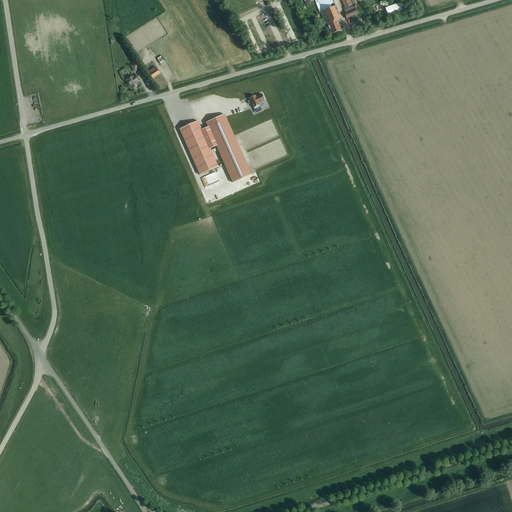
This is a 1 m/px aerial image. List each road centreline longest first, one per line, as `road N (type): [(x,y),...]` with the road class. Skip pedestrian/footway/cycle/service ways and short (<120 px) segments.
road 1 (unclassified): [(0,143),(494,0)]
road 2 (unclassified): [(511,445),(302,511)]
road 3 (unclassified): [(140,501),(41,355)]
